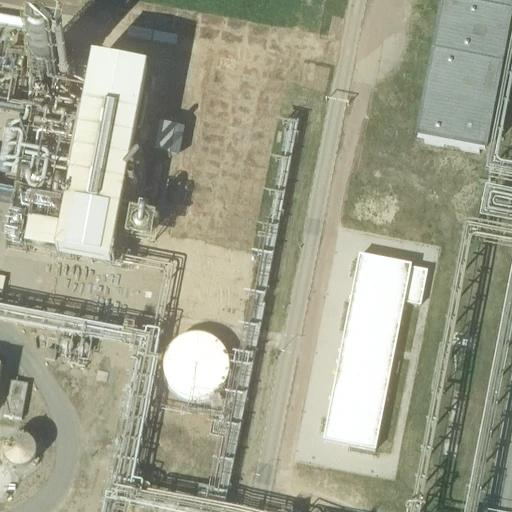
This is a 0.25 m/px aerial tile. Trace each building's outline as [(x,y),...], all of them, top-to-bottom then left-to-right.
[(453,0),(426,145),(480,156),(509,0),(453,0)] [(58,260),(111,270),(114,256),(148,76),(92,64),(58,260)] [(158,130),(157,164),(175,165),(177,132),(158,130)] [(30,276),(43,275),(42,258),(29,259),(30,276)] [(377,459),(409,271),(355,262),(323,450),(377,459)] [(234,390),(213,333),(160,352),(181,409),(234,390)] [(3,418),(21,422),(27,386),(10,383),(3,418)]
